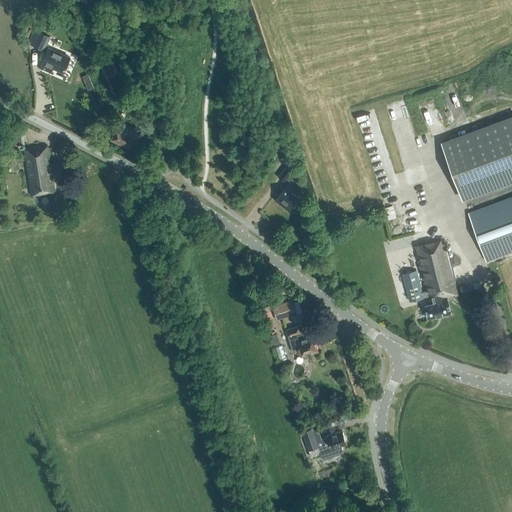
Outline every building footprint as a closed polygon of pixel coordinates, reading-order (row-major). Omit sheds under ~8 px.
[(63,72),(70,57),(48,48),(45,46),(49,36),(39,32),(33,45),(43,49),(44,49),(47,50),(41,62),(63,72)] [(128,115),(125,103),(116,105),(119,117),(128,115)] [(511,116),(442,143),(463,197),(511,179),(511,116)] [(131,147),(137,133),(118,125),(111,138),(111,140),(130,149),(131,147)] [(12,145),(23,143),(22,133),(11,134),(12,145)] [(53,176),(64,175),(62,163),(50,165),(48,146),(40,147),(40,145),(24,148),(32,196),(55,192),(53,176)] [(289,157),(284,153),(279,159),(284,162),(289,157)] [(302,195),(290,185),(296,177),(293,170),(287,165),(278,176),(287,183),(278,196),(292,207),(299,199),(299,198),(302,195)] [(486,261),(511,251),(511,196),(469,212),(486,261)] [(443,239),(414,246),(427,296),(428,296),(430,303),(424,305),(428,318),(451,312),(447,297),(458,294),(443,239)] [(410,301),(423,297),(416,270),(402,274),(410,301)] [(479,282),(457,288),(459,293),(481,287),(479,282)] [(275,305),(280,318),(299,312),(295,298),(275,305)] [(269,305),(260,308),(262,316),(272,313),(269,305)] [(317,350),(313,336),(307,338),(307,337),(302,338),(300,332),(299,326),(286,330),(292,350),(299,348),(301,355),(317,350)] [(311,427),(304,430),(310,448),(319,445),(311,427)] [(322,445),(319,449),(323,459),(344,452),(341,444),(346,442),(342,430),(332,434),(332,433),(327,435),(327,436),(321,438),(323,445),(322,445)] [(336,483),(328,486),(331,495),(339,492),(336,483)]
